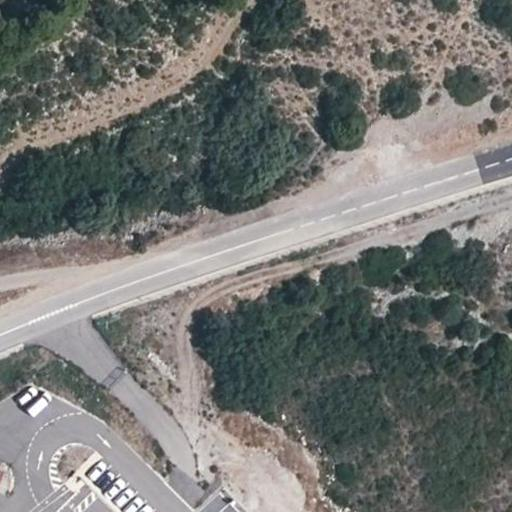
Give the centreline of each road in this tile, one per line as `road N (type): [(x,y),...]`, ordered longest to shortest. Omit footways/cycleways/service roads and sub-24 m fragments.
road 1 (unclassified): [(511,158),(233,246),(0,333)]
road 2 (track): [(511,201),(208,296),(190,316),(196,427),(187,464)]
road 3 (track): [(268,0),(231,27),(189,76),(94,128),(30,151),(0,182)]
